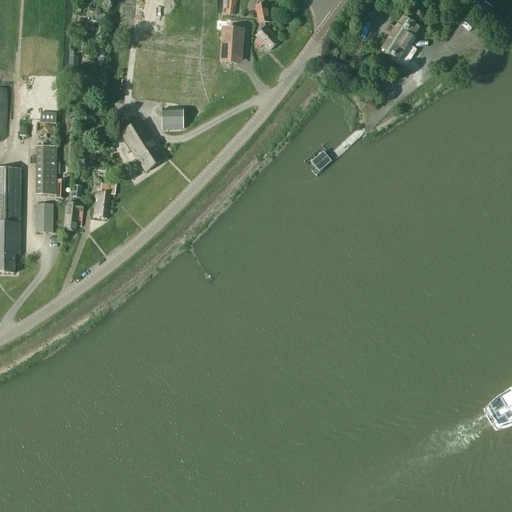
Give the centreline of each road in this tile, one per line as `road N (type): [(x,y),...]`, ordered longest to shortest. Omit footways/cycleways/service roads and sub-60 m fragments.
road 1 (tertiary): [(0,339),(96,275),(165,216),(249,128),(331,16)]
road 2 (track): [(23,0),(18,106),(28,138)]
